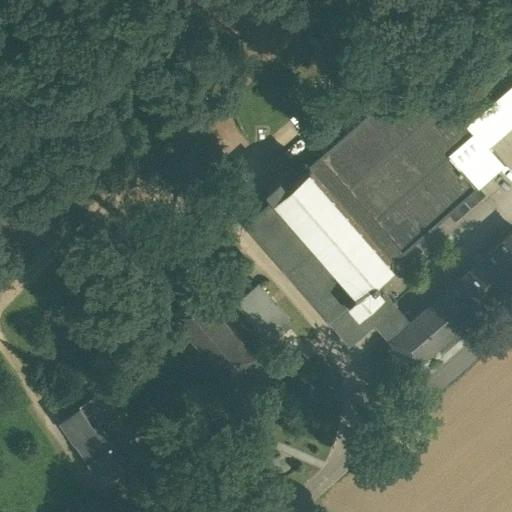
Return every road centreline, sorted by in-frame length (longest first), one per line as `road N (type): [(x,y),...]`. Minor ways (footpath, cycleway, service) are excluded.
road 1 (track): [(339,0),(0,303)]
road 2 (track): [(216,110),(251,148),(236,214),(329,329),(186,439)]
